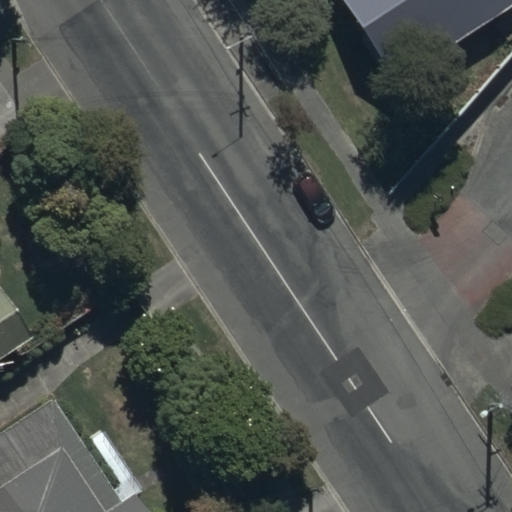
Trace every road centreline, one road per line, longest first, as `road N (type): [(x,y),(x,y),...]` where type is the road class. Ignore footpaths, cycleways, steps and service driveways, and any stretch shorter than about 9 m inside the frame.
road 1 (residential): [(354,402),(95,0)]
road 2 (residential): [(354,402),(511,217)]
road 3 (residential): [(428,511),(354,402)]
